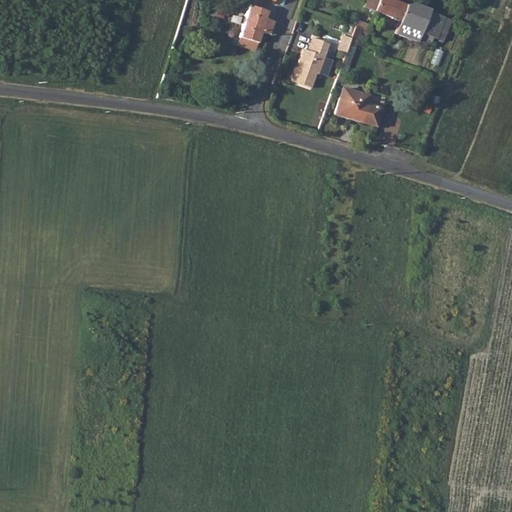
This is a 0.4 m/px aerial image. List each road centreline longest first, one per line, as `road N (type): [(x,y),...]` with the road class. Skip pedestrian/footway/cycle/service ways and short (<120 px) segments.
road 1 (unclassified): [(248,126),(511,206)]
road 2 (unclassified): [(0,91),(248,126)]
road 3 (residential): [(289,0),(248,126)]
